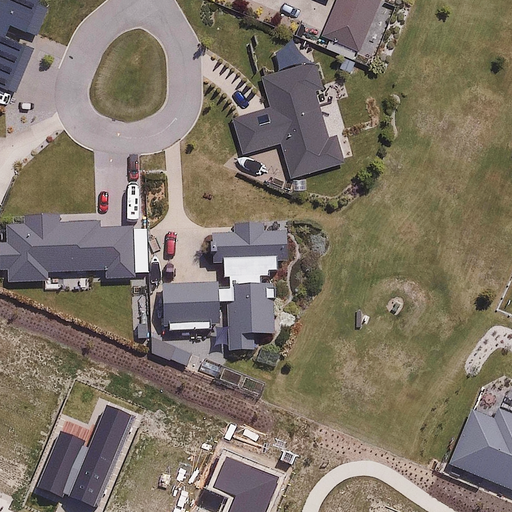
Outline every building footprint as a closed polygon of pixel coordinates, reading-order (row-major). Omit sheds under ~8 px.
[(371,62),(397,0),(260,0),(316,24),(310,36),(371,62)] [(320,67),(264,79),(271,110),(233,119),(241,156),(279,148),(287,182),(343,169),(334,127),(325,129),(320,105),(328,103),(320,67)] [(0,181),(14,150),(0,143),(0,181)] [(237,233),(214,234),(215,261),(224,261),(225,282),(230,282),(231,290),(218,291),(217,285),(164,287),(166,324),(169,324),(169,337),(215,335),(215,329),(220,329),(219,309),(226,309),(228,358),(258,357),(257,343),(273,342),(273,339),(282,338),(281,292),(266,293),(265,284),(271,284),(270,275),(278,275),(278,257),(293,257),(292,231),(267,232),(267,227),(236,228),(237,233)] [(473,411),(450,468),(511,493),(511,416),(500,411),(496,421),(473,411)]
